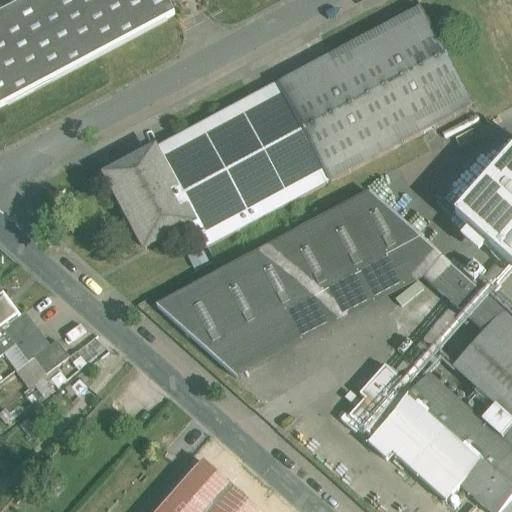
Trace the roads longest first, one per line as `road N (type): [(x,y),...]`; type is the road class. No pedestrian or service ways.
road 1 (residential): [(0,231),(319,511)]
road 2 (residential): [(0,187),(354,0)]
